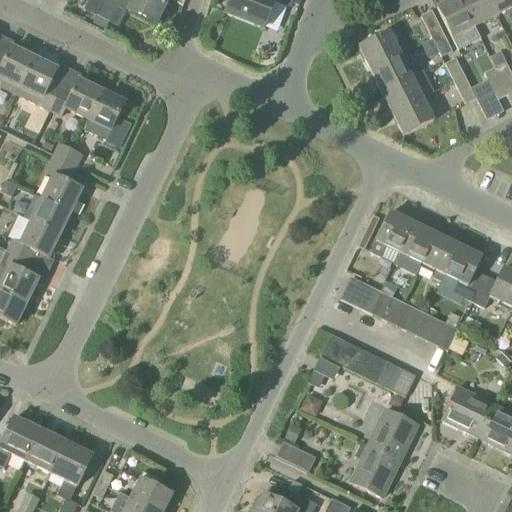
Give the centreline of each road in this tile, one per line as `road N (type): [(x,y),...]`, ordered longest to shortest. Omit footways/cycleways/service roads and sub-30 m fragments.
road 1 (residential): [(50,398),(193,89)]
road 2 (residential): [(193,89),(0,6)]
road 3 (residential): [(230,482),(50,398)]
road 4 (residential): [(313,307),(230,482)]
road 5 (residential): [(382,163),(313,307)]
road 6 (residential): [(437,367),(313,307)]
